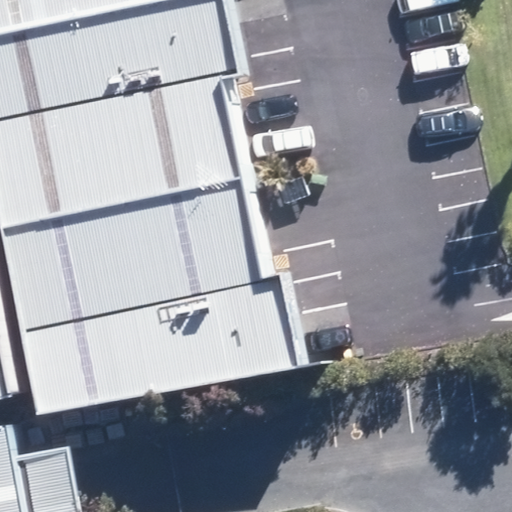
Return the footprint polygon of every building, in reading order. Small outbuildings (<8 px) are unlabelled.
[(0,140),(16,222),(257,173),(248,127),(238,81),(262,76),(246,0),(170,0),(0,34),(0,140)] [(0,0),(0,34),(170,0),(0,0)] [(268,224),(257,173),(16,222),(56,414),(320,360),(302,269),(278,274),(268,224)] [(0,397),(36,390),(0,217),(0,397)] [(51,511),(49,499),(32,411),(0,416),(0,511),(51,511)]
